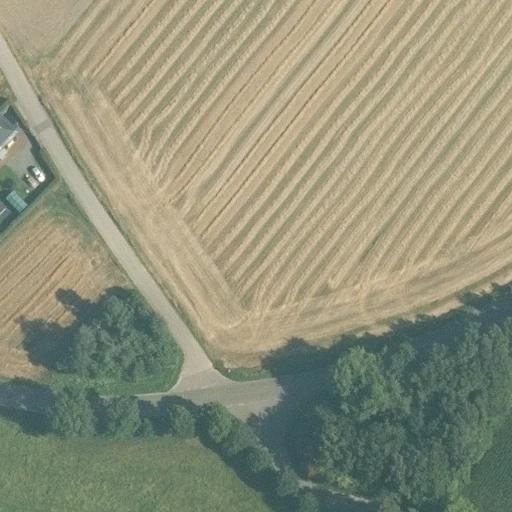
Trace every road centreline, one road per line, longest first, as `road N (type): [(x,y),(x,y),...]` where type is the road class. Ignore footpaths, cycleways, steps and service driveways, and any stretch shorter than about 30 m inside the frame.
road 1 (track): [(210,397),(188,347),(96,217),(0,52)]
road 2 (unclassified): [(248,392),(389,363),(511,306)]
road 3 (unclassified): [(0,396),(83,407),(248,392)]
road 4 (residential): [(315,511),(248,392)]
